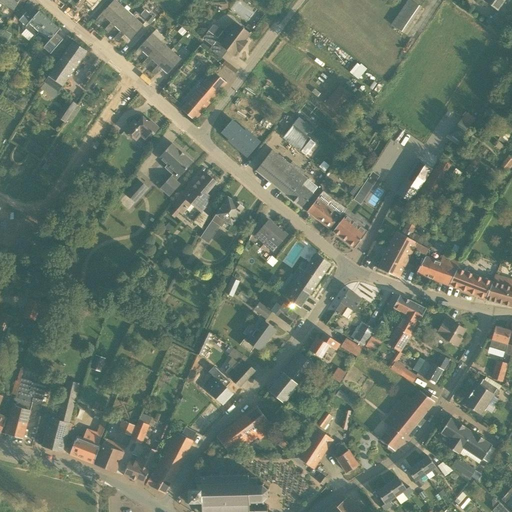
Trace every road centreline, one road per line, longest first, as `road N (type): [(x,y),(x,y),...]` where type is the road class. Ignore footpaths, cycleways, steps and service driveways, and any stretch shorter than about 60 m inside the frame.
road 1 (residential): [(158,507),(201,445),(286,355),(347,266)]
road 2 (residential): [(316,511),(427,425),(477,342),(487,309)]
road 3 (residential): [(133,74),(46,204),(18,205),(0,193)]
road 4 (unclassified): [(347,266),(197,136)]
road 5 (unclassified): [(197,136),(302,0)]
road 6 (unclassified): [(158,507),(72,467),(0,446)]
road 7 (unclassified): [(487,309),(347,266)]
